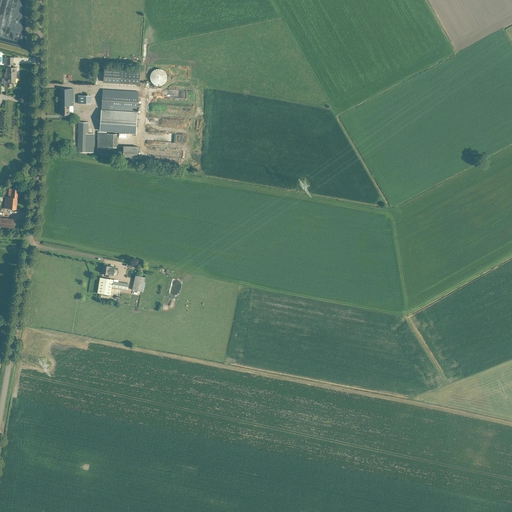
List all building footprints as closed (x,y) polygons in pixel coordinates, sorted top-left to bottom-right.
[(16,68),(13,68),(7,68),(7,72),(5,72),(5,74),(4,74),(5,79),(3,79),(3,83),(5,83),(5,87),(12,87),(12,83),(13,83),(15,83),(15,78),(15,76),(16,76),(16,68)] [(139,84),(140,70),(104,68),(103,81),(139,84)] [(151,73),(150,75),(150,77),(150,79),(151,81),(152,83),(154,84),(155,85),(158,86),(160,86),(162,85),(164,84),(165,83),(166,81),(167,79),(167,77),(166,75),(166,73),(164,71),(162,70),(160,69),(158,69),(156,69),(154,70),(152,71),(151,73)] [(74,106),(74,105),(73,89),(60,89),(61,115),(69,115),(69,106),(74,106)] [(137,112),(138,92),(103,90),(101,110),(137,112)] [(79,104),(91,104),(91,95),(79,95),(79,104)] [(136,133),(137,112),(101,110),(100,130),(136,133)] [(78,122),(77,152),(93,152),(94,134),(88,134),(88,122),(78,122)] [(98,148),(106,149),(106,132),(98,131),(98,148)] [(138,147),(123,146),(123,158),(138,159),(138,147)] [(310,186),(307,182),(305,179),(298,183),(303,191),(310,186)] [(5,197),(4,208),(11,209),(16,209),(18,189),(13,189),(9,188),(8,197),(5,197)] [(15,219),(10,219),(0,217),(0,231),(14,233),(15,219)] [(110,266),(108,266),(104,265),(102,273),(113,275),(114,269),(114,267),(110,266)] [(134,280),(132,290),(142,292),(145,278),(137,276),(136,281),(134,280)] [(100,277),(97,293),(111,295),(112,287),(128,289),(129,284),(113,281),(113,280),(100,277)]
